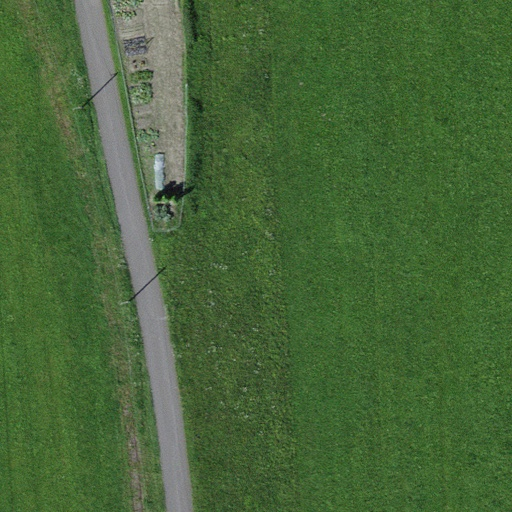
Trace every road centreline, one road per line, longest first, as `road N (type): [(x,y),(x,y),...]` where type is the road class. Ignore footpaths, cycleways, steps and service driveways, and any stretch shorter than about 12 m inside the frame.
road 1 (track): [(188,511),(158,325),(89,0)]
road 2 (track): [(0,107),(57,221),(91,355),(101,511)]
road 3 (track): [(74,288),(57,350),(0,403)]
